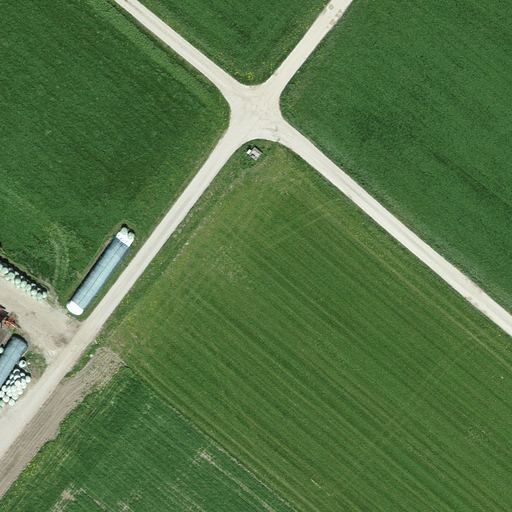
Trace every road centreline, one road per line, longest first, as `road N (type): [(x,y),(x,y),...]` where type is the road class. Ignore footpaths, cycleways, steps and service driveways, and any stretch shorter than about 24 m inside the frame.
road 1 (track): [(511,323),(125,0)]
road 2 (track): [(0,444),(257,110)]
road 3 (unclassified): [(257,110),(342,0)]
